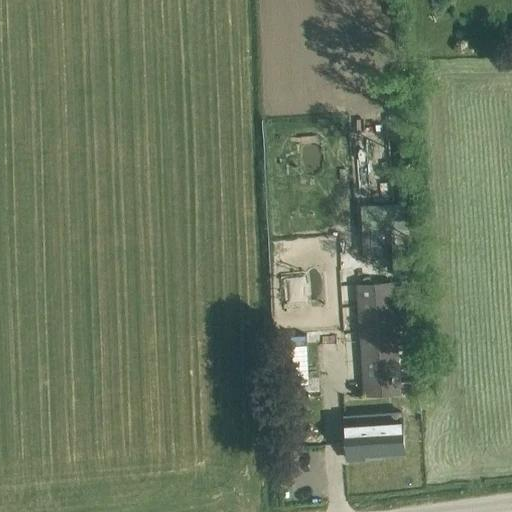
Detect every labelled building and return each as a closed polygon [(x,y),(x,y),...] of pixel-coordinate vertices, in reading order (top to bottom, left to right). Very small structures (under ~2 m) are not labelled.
[(404,226),(403,202),(357,203),(358,228),(404,226)] [(294,277),(294,298),(304,298),(304,277),(294,277)] [(365,394),(401,391),(393,282),(357,284),(365,394)] [(283,336),(285,384),(309,383),(307,334),(283,336)] [(294,434),(292,419),(280,420),(282,435),(294,434)] [(405,452),(403,432),(402,420),(345,424),(346,438),(348,457),(360,456),(360,458),(365,458),(365,455),(405,452)]
